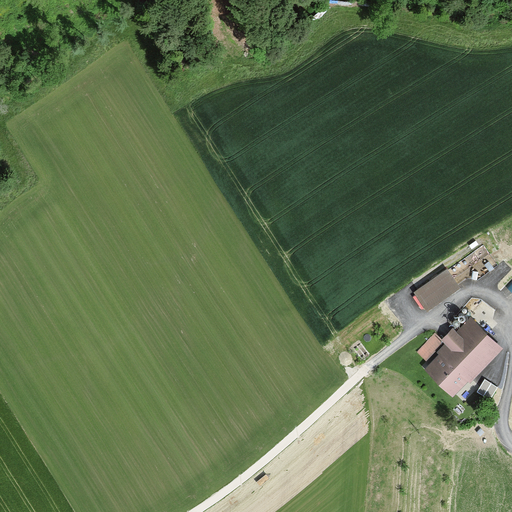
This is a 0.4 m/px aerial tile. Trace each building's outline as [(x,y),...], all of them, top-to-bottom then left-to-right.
[(414,295),(428,314),(460,290),(446,270),(414,295)] [(511,290),(508,287),(500,294),(511,306),(511,290)] [(502,353),(470,321),(457,334),(453,330),(441,342),(444,345),(436,353),(438,355),(423,370),(452,399),(468,384),(470,386),(502,353)] [(435,330),(417,349),(425,357),(444,337),(435,330)] [(499,396),(488,385),(477,396),(487,407),(499,396)]
